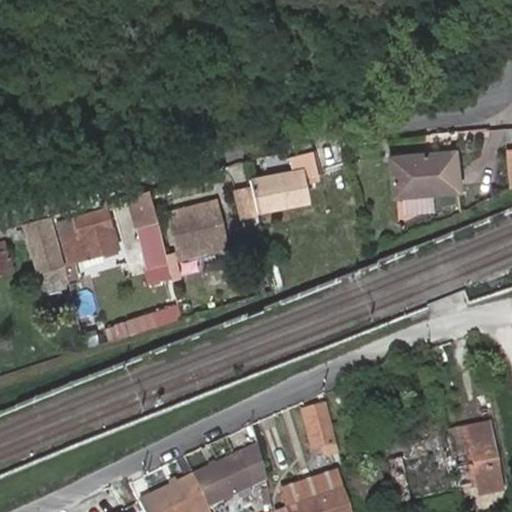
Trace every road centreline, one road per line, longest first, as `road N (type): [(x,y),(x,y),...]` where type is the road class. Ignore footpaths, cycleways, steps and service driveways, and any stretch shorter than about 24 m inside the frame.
road 1 (residential): [(0,218),(239,149),(453,114),(497,99),(511,81)]
road 2 (residential): [(35,511),(367,351),(511,308)]
